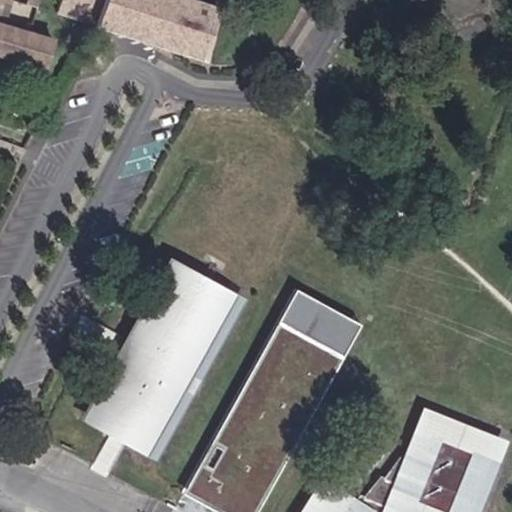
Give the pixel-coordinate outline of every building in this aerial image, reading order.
[(59,0),(55,16),(204,55),(219,0),(59,0)] [(0,32),(0,41),(26,49),(36,17),(6,9),(0,32)] [(26,49),(52,56),(62,23),(36,17),(26,49)] [(0,90),(0,103),(9,107),(13,94),(0,90)] [(0,122),(5,124),(9,107),(0,103),(0,122)] [(153,450),(242,291),(186,260),(97,419),(153,450)] [(280,331),(333,360),(345,353),(282,319),(189,490),(230,511),(253,511),(254,506),(243,501),(240,506),(228,499),(231,494),(200,478),(280,331)] [(254,506),(333,360),(280,331),(200,478),(231,494),(228,499),(240,506),(243,501),(254,506)] [(259,511),(345,353),(333,360),(254,506),(253,511),(259,511)] [(411,511),(415,503),(442,511),(446,511),(479,423),(416,399),(406,419),(409,422),(398,447),(393,447),(383,469),(376,469),(365,494),(358,493),(355,498),(329,490),(321,511),(411,511)]
